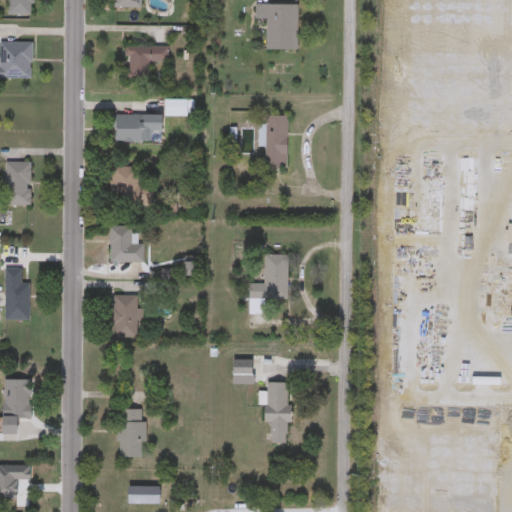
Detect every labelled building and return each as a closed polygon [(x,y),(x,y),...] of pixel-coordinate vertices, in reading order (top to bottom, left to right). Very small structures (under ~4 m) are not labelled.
[(29,0),(29,14),(4,14),(4,0),(29,0)] [(111,0),(112,10),(140,10),(139,0),(111,0)] [(263,18),(251,18),(251,4),(294,4),(293,49),(262,49),(263,18)] [(29,78),(0,78),(0,42),(29,42),(29,78)] [(146,61),(146,81),(123,80),(123,46),(165,46),(165,61),(146,61)] [(183,99),(183,116),(161,116),(161,99),(183,99)] [(156,130),(149,130),(149,141),(109,141),(109,115),(156,114),(156,130)] [(284,168),(262,168),(262,116),(284,116),(284,168)] [(27,205),(2,205),(2,162),(27,162),(27,205)] [(108,166),(138,167),(137,186),(150,186),(149,204),(107,203),(108,166)] [(106,262),(106,227),(139,227),(139,262),(106,262)] [(261,255),(284,255),(284,299),(246,299),(246,283),(261,283),(261,255)] [(1,320),(1,268),(18,268),(18,282),(26,282),(26,320),(1,320)] [(135,336),(109,336),(109,295),(135,295),(135,336)] [(141,367),(141,387),(127,387),(127,367),(141,367)] [(0,433),(0,379),(27,380),(26,419),(10,419),(10,434),(0,433)] [(284,383),(284,443),(268,443),(268,422),(262,422),(262,383),(284,383)] [(114,409),(140,410),(140,457),(113,457),(114,409)]
